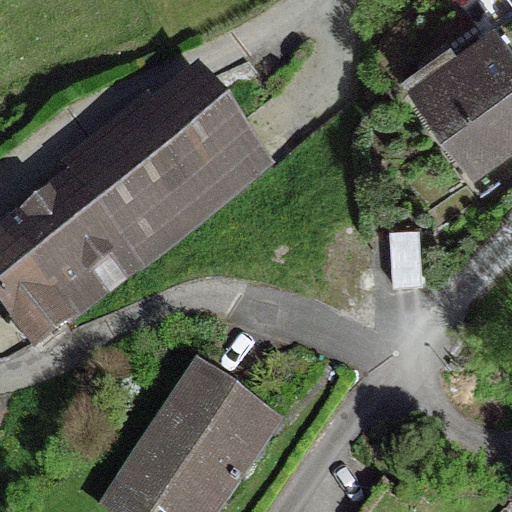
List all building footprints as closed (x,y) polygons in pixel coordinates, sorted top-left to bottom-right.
[(486,138),(494,150),(511,137),(511,59),(491,30),(453,58),(444,45),(400,75),(458,157),(486,138)] [(0,235),(0,311),(25,343),(29,347),(64,320),(48,298),(117,246),(134,268),(266,168),(198,81),(0,235)] [(415,285),(413,231),(384,232),(386,287),(415,285)] [(199,511),(207,501),(217,508),(247,464),(237,457),(264,418),(197,373),(125,478),(158,501),(153,509),(156,511),(199,511)] [(424,511),(426,510),(379,478),(356,511),(424,511)]
